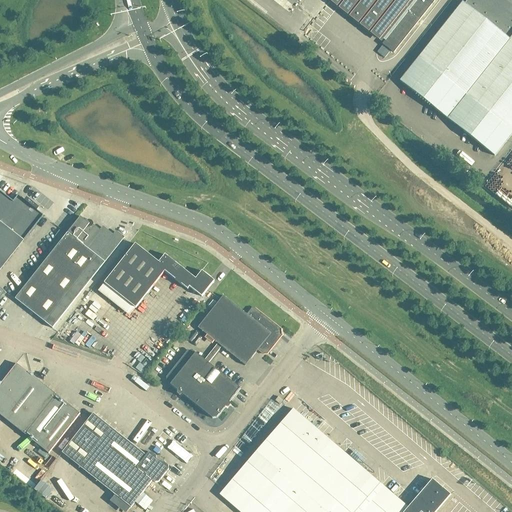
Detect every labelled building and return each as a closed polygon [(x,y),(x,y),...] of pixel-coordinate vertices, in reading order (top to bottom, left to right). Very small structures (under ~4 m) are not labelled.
[(333,0),(385,41),(382,44),(394,53),(435,0),(333,0)] [(463,2),(400,81),(494,156),(511,133),(511,0),(467,0),(464,4),(463,2)] [(386,62),(392,55),(382,47),(377,54),(386,62)] [(383,128),(390,134),(394,128),(387,122),(383,128)] [(31,234),(34,230),(33,229),(44,215),(18,195),(13,201),(0,190),(0,270),(30,233),(31,234)] [(52,328),(124,237),(123,236),(122,237),(116,232),(113,235),(103,227),(100,231),(93,225),(94,225),(87,220),(86,221),(80,217),(15,299),(52,328)] [(196,279),(165,255),(159,262),(135,244),(104,283),(135,308),(165,271),(188,289),(189,287),(202,297),(214,281),(202,271),(196,279)] [(104,287),(99,294),(130,316),(135,308),(104,287)] [(222,347),(245,366),(258,350),(263,354),(267,354),(280,338),(280,336),(281,334),(280,330),(279,329),(279,327),(255,308),(251,309),(247,314),(223,296),(197,328),(218,344),(222,347)] [(206,306),(210,310),(216,301),(212,298),(206,306)] [(189,342),(192,345),(199,338),(195,335),(189,342)] [(218,344),(205,360),(209,363),(222,347),(218,344)] [(240,388),(209,363),(205,360),(196,353),(170,385),(177,391),(182,395),(212,418),(217,418),(240,388)] [(80,414),(57,395),(17,364),(0,384),(0,415),(49,454),(80,414)] [(168,405),(165,409),(177,418),(180,414),(168,405)] [(240,511),(356,511),(380,484),(293,409),(220,495),(240,511)] [(168,466),(164,462),(161,463),(156,459),(156,456),(151,453),(148,453),(146,456),(94,414),(93,413),(62,453),(63,454),(63,453),(79,466),(131,507),(135,502),(142,493),(152,480),(155,482),(158,482),(169,469),(168,466)] [(35,484),(43,474),(35,467),(26,477),(35,484)] [(435,511),(450,495),(432,479),(414,500),(408,508),(404,511),(435,511)] [(404,511),(408,508),(380,484),(356,511),(404,511)] [(142,493),(135,502),(139,505),(146,496),(142,493)] [(57,494),(48,503),(54,509),(63,500),(57,494)]
